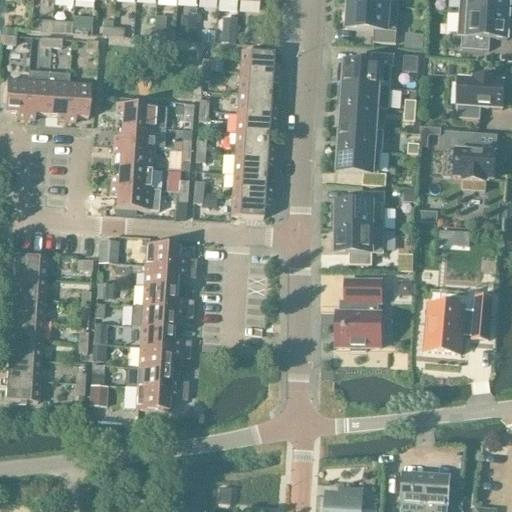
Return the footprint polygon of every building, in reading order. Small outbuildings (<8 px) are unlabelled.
[(347,0),(347,6),(397,9),(397,0),(347,0)] [(459,0),(459,14),(509,17),(510,0),(459,0)] [(347,6),(345,31),(374,33),(374,45),(394,46),(397,9),(347,6)] [(507,45),(509,17),(459,14),(457,38),(462,39),(461,51),(489,53),(490,43),(507,45)] [(153,34),(153,43),(163,43),(164,34),(165,20),(154,19),(153,34)] [(37,24),(37,35),(51,36),(51,27),(51,24),(37,24)] [(51,27),(51,36),(65,37),(65,28),(65,25),(51,24),(51,27)] [(73,27),(73,37),(92,38),(92,28),(73,27)] [(222,29),(221,46),(234,47),(235,30),(222,29)] [(102,30),(101,39),(112,40),(112,31),(102,30)] [(112,31),(112,40),(122,41),(123,32),(112,31)] [(214,33),(201,32),(200,45),(214,46),(214,33)] [(143,33),(142,42),(153,43),(153,34),(143,33)] [(179,33),(179,42),(193,43),(194,34),(179,33)] [(252,35),(251,49),(263,50),(264,36),(252,35)] [(14,48),(15,40),(4,39),(4,48),(14,48)] [(39,50),(50,50),(50,42),(40,41),(39,50)] [(50,42),(50,50),(60,51),(61,43),(50,42)] [(96,54),(96,45),(86,44),(85,53),(96,54)] [(240,54),(238,76),(278,79),(279,70),(271,69),(272,57),(240,54)] [(344,65),(343,89),(378,91),(390,92),(391,70),(393,70),(394,57),(371,55),(370,67),(344,65)] [(201,63),(201,74),(209,74),(210,64),(201,63)] [(201,74),(200,84),(209,85),(209,74),(201,74)] [(26,85),(24,125),(33,125),(33,118),(45,119),(48,76),(27,75),(27,85),(26,85)] [(48,76),(45,119),(56,120),(56,127),(64,127),(68,78),(48,76)] [(238,76),(237,97),(270,99),(270,87),(277,88),(278,79),(238,76)] [(68,78),(64,127),(74,128),(74,121),(87,122),(89,89),(67,88),(68,78)] [(458,81),(456,111),(457,111),(456,120),(479,121),(480,111),(502,112),(504,84),(496,84),(496,83),(472,81),(472,82),(458,81)] [(5,83),(3,116),(15,117),(15,124),(24,125),(26,85),(5,83)] [(343,89),(341,110),(376,112),(387,113),(388,92),(378,91),(343,89)] [(237,97),(236,117),(275,119),(276,111),(269,110),(270,99),(237,97)] [(121,118),(120,130),(153,132),(153,130),(163,131),(165,111),(150,110),(151,104),(135,103),(134,109),(114,108),(114,118),(121,118)] [(405,103),(404,114),(415,114),(416,104),(405,103)] [(199,104),(198,114),(207,115),(207,104),(199,104)] [(183,119),(191,119),(192,108),(184,108),(183,119)] [(341,110),(340,131),(375,133),(376,112),(341,110)] [(198,114),(197,125),(206,125),(207,115),(198,114)] [(403,124),(414,125),(415,114),(404,114),(403,124)] [(236,117),(234,137),(267,139),(268,128),(275,128),(275,119),(236,117)] [(112,140),(112,149),(151,152),(153,132),(120,130),(119,141),(112,140)] [(340,131),(338,152),(373,154),(380,154),(381,136),(375,135),(375,133),(340,131)] [(444,153),(443,179),(463,181),(463,184),(484,185),(485,182),(493,183),(495,157),(474,155),(475,135),(447,133),(446,153),(444,153)] [(234,137),(233,157),(273,160),(273,151),(266,151),(267,139),(234,137)] [(182,144),(181,154),(189,155),(190,144),(182,144)] [(196,144),(195,155),(204,156),(205,145),(196,144)] [(408,146),(407,157),(418,158),(419,147),(408,146)] [(118,159),(117,171),(150,173),(151,152),(112,149),(111,158),(118,159)] [(338,152),(337,175),(363,177),(362,189),(385,190),(386,177),(378,177),(380,154),(373,154),(338,152)] [(180,165),(188,165),(189,155),(181,154),(180,165)] [(195,155),(194,166),(203,166),(204,156),(195,155)] [(233,157),(232,178),(264,180),(265,169),(272,169),(273,160),(233,157)] [(109,181),(109,190),(148,193),(150,173),(117,171),(117,182),(109,181)] [(232,178),(230,198),(270,201),(271,192),(263,191),(264,180),(232,178)] [(178,184),(177,195),(186,195),(187,185),(178,184)] [(193,185),(192,196),(201,196),(202,186),(193,185)] [(115,212),(147,214),(157,215),(159,194),(148,193),(109,190),(108,199),(115,199),(115,212)] [(415,205),(415,192),(403,192),(403,204),(415,205)] [(335,206),(335,231),(384,232),(384,195),(362,194),(361,206),(335,206)] [(186,206),(186,195),(177,195),(177,205),(186,206)] [(201,207),(201,196),(192,196),(192,206),(201,207)] [(230,198),(229,220),(261,222),(262,209),(269,210),(270,201),(230,198)] [(335,231),(335,256),(348,256),(348,268),(371,268),(371,256),(383,256),(384,232),(335,231)] [(99,245),(98,266),(116,267),(117,246),(99,245)] [(145,247),(143,269),(194,273),(195,263),(177,262),(177,249),(145,247)] [(12,269),(11,281),(44,283),(45,261),(6,259),(5,269),(12,269)] [(82,274),(90,275),(91,275),(91,264),(82,263),(82,274)] [(143,269),(142,289),(175,292),(175,280),(194,281),(194,273),(143,269)] [(4,292),(3,301),(43,303),(44,283),(11,281),(11,292),(4,292)] [(337,315),(336,350),(350,351),(350,354),(366,354),(366,351),(380,351),(380,316),(377,316),(378,306),(380,306),(381,284),(346,283),(345,306),(348,306),(348,315),(337,315)] [(96,287),(95,302),(111,303),(112,287),(96,287)] [(142,289),(141,309),(192,313),(192,304),(174,303),(175,292),(142,289)] [(80,295),(80,306),(88,306),(89,295),(80,295)] [(428,305),(426,356),(460,358),(461,336),(472,336),(471,342),(489,343),(491,299),(474,298),(473,313),(462,312),(462,307),(428,305)] [(10,310),(9,322),(41,324),(43,303),(3,301),(2,310),(10,310)] [(79,316),(88,317),(88,306),(80,306),(79,316)] [(95,306),(94,321),(103,321),(104,307),(95,306)] [(131,309),(130,329),(139,330),(172,332),(173,321),(191,322),(192,313),(141,309),(131,309)] [(1,332),(0,341),(40,344),(41,324),(9,322),(8,333),(1,332)] [(94,327),(92,348),(105,349),(106,328),(94,327)] [(139,330),(138,350),(189,354),(190,345),(171,344),(172,332),(139,330)] [(78,336),(77,346),(86,347),(87,336),(78,336)] [(0,350),(7,351),(6,362),(39,364),(40,344),(0,341),(0,346),(0,350)] [(77,357),(85,357),(86,347),(77,346),(77,357)] [(92,348),(91,364),(104,365),(106,349),(105,349),(92,348)] [(138,350),(137,371),(169,373),(170,361),(188,363),(189,354),(138,350)] [(0,373),(0,382),(38,385),(39,364),(6,362),(5,374),(0,373)] [(125,370),(123,391),(135,391),(186,395),(187,385),(169,384),(169,373),(137,371),(125,370)] [(90,375),(90,388),(103,389),(104,376),(90,375)] [(75,376),(75,387),(84,388),(84,377),(75,376)] [(4,404),(36,406),(38,385),(0,382),(0,391),(4,391),(4,404)] [(83,398),(84,388),(75,387),(74,398),(83,398)] [(90,389),(88,409),(106,411),(107,390),(90,389)] [(135,391),(134,413),(167,415),(167,402),(186,403),(186,395),(135,391)] [(401,506),(400,511),(423,511),(426,478),(403,476),(401,506)] [(426,478),(423,511),(446,511),(447,509),(449,479),(426,478)] [(218,508),(230,508),(231,492),(219,491),(218,508)] [(360,511),(362,495),(339,494),(339,499),(326,498),(325,511),(360,511)] [(368,510),(377,511),(378,502),(368,501),(368,510)]
